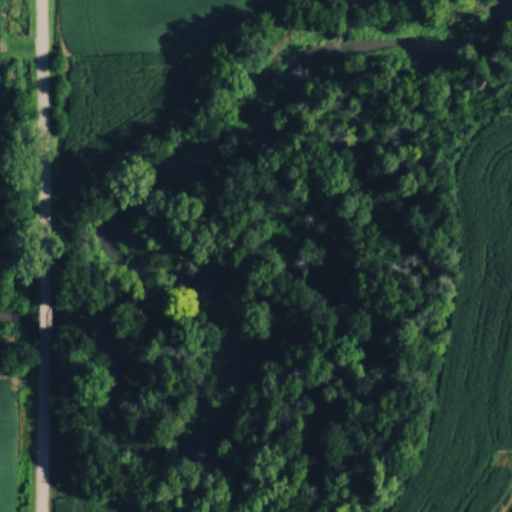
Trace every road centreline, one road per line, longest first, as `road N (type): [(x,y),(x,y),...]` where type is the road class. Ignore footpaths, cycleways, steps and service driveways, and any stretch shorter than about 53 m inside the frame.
road 1 (residential): [(44,292),(43,0)]
road 2 (residential): [(42,511),(44,347)]
